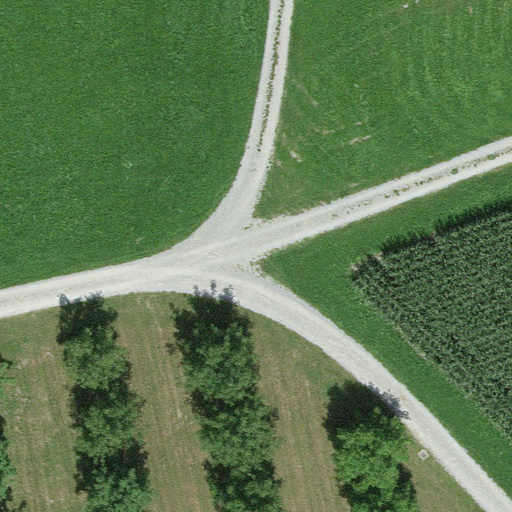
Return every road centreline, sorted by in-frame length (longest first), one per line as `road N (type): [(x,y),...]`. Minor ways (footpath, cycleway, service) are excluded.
road 1 (track): [(0,303),(207,256),(289,308),(484,511)]
road 2 (track): [(207,256),(511,148)]
road 3 (track): [(207,256),(269,144),(286,0)]
